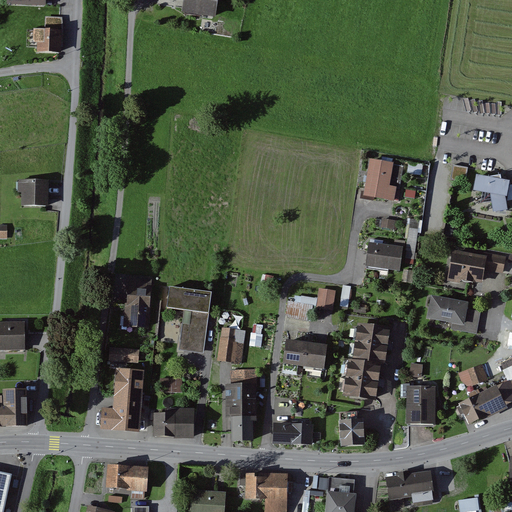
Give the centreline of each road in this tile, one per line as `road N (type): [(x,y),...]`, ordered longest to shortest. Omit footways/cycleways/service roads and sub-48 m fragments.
road 1 (track): [(86,445),(118,219),(132,0)]
road 2 (residential): [(77,62),(37,442)]
road 3 (residential): [(264,457),(284,290),(293,278),(350,276),(363,207)]
road 4 (tertiary): [(264,457),(381,460),(511,427)]
road 5 (tertiary): [(86,445),(264,457)]
